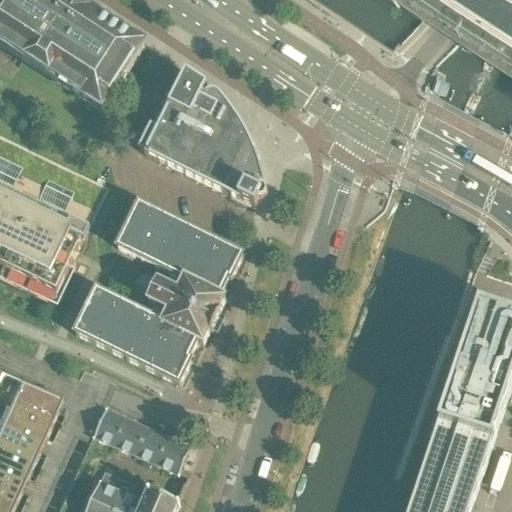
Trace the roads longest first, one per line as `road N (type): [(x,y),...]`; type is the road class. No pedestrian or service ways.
road 1 (residential): [(235,511),(321,245)]
road 2 (secondary): [(158,0),(360,130)]
road 3 (secondary): [(376,103),(218,0)]
road 4 (secondary): [(360,130),(511,216)]
road 5 (secondary): [(511,178),(376,103)]
road 6 (unclassified): [(321,245),(360,130)]
